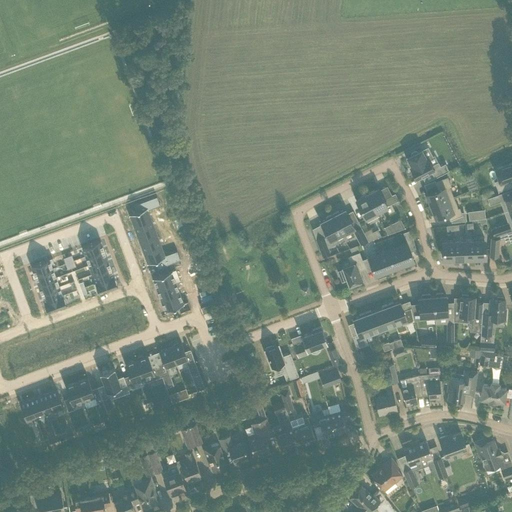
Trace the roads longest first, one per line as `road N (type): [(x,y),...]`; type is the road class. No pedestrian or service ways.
road 1 (residential): [(330,307),(298,212),(378,168),(396,172),(417,212),(432,272)]
road 2 (residential): [(30,325),(4,257),(115,217),(139,286)]
road 3 (residential): [(0,381),(2,387),(156,328)]
road 4 (residential): [(236,488),(238,474),(370,437)]
road 5 (residential): [(370,437),(450,415),(511,430)]
road 6 (residential): [(370,437),(330,307)]
road 7 (residential): [(330,307),(211,352)]
